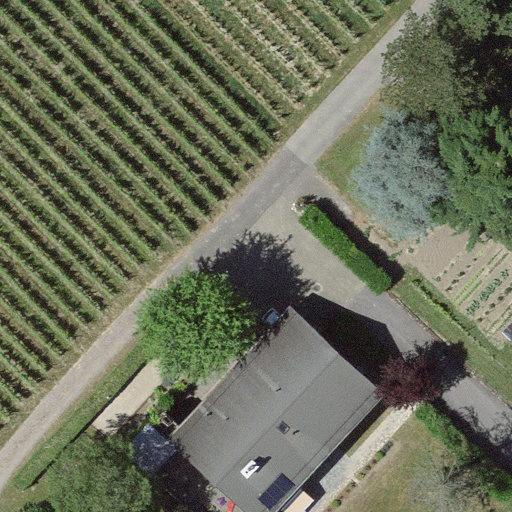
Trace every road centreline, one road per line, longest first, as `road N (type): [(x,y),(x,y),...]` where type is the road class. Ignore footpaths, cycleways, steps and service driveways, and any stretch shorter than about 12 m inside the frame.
road 1 (track): [(430,0),(37,426),(0,479)]
road 2 (track): [(511,448),(255,196)]
